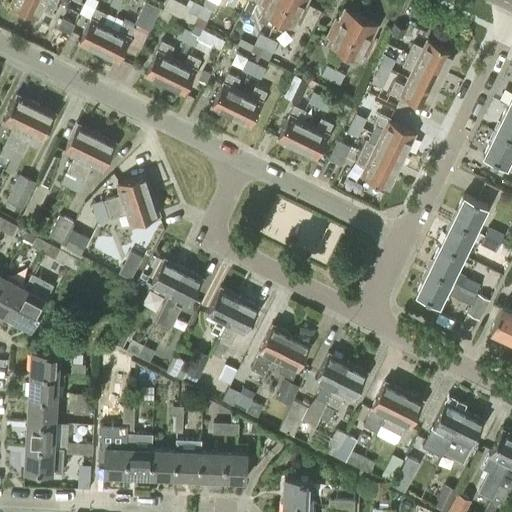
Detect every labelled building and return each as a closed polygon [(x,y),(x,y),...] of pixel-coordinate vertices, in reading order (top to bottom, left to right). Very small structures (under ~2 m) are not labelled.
[(56,1),(54,0),(11,0),(9,4),(36,17),(40,7),(51,12),(56,1)] [(149,28),(160,6),(146,0),(144,0),(134,21),(149,28)] [(193,22),(202,3),(194,0),(192,0),(183,18),(193,22)] [(212,8),(216,10),(220,0),(204,0),(203,4),(212,8)] [(276,18),(285,0),(261,0),(260,3),(263,4),(260,10),(276,18)] [(305,0),(285,0),(276,18),(292,26),(295,20),(299,22),(308,3),(305,2),(305,0)] [(202,3),(193,22),(203,27),(207,29),(211,20),(207,18),(212,8),(203,4),(202,3)] [(97,51),(110,23),(103,20),(107,12),(95,6),(91,13),(92,14),(90,18),(89,18),(78,41),(97,51)] [(343,50),(361,15),(344,7),(339,18),(336,17),(327,35),(330,37),(327,42),(343,50)] [(377,23),(361,15),(343,50),(359,58),(362,53),(366,55),(375,36),(372,34),(377,23)] [(57,26),(70,32),(74,22),(62,16),(57,26)] [(110,23),(97,51),(117,60),(129,36),(128,35),(129,32),(131,33),(134,26),(122,19),(118,27),(110,23)] [(190,29),(184,40),(194,45),(203,27),(193,22),(190,29)] [(402,37),(406,28),(393,23),(389,31),(402,37)] [(184,40),(190,29),(181,25),(175,35),(184,40)] [(263,46),(268,36),(259,31),(253,42),(239,36),(236,43),(259,54),(263,46)] [(268,36),(263,46),(272,51),(277,40),(268,36)] [(163,83),(176,56),(169,53),(173,44),(161,38),(157,45),(158,46),(156,50),(154,49),(143,73),(163,83)] [(408,52),(444,70),(453,51),(427,38),(423,46),(413,41),(408,52)] [(184,60),(176,56),(163,83),(183,92),(195,67),(194,66),(195,64),(197,65),(200,58),(188,51),(184,60)] [(444,70),(408,52),(402,64),(412,70),(409,75),(435,88),(444,70)] [(380,62),(391,67),(395,58),(384,53),(380,62)] [(256,62),(251,73),(260,77),(268,59),(259,55),(256,62)] [(251,73),(256,62),(247,57),(242,68),(251,73)] [(391,67),(380,62),(371,81),(381,86),(391,67)] [(325,86),(334,67),(326,63),(321,73),(317,71),(312,79),(325,86)] [(334,67),(325,86),(335,91),(344,72),(334,67)] [(230,115),(243,88),(235,85),(239,77),(227,71),(223,78),(224,78),(222,82),(221,81),(210,105),(230,115)] [(295,75),(285,96),(298,103),(308,81),(295,75)] [(405,84),(404,84),(394,79),(388,91),(399,97),(401,94),(426,106),(435,88),(409,75),(405,84)] [(250,92),(243,88),(230,115),(248,124),(261,96),(263,97),(266,90),(254,84),(250,92)] [(316,105),(321,94),(312,90),(307,100),(316,105)] [(13,124),(3,142),(4,142),(0,150),(0,159),(6,162),(6,161),(36,102),(16,93),(3,120),(13,124)] [(331,99),(321,94),(316,105),(326,109),(331,99)] [(56,112),(36,102),(6,161),(15,165),(32,133),(43,138),(56,112)] [(296,147),(308,120),(301,116),(305,109),(293,102),(290,109),(290,110),(288,113),(287,113),(276,137),(296,147)] [(511,105),(507,103),(495,127),(511,135),(511,105)] [(377,110),(369,130),(407,147),(414,131),(388,118),(389,115),(377,110)] [(355,111),(350,121),(361,127),(366,117),(355,111)] [(308,120),(296,147),(317,157),(328,133),(327,132),(329,129),(332,122),(320,116),(316,124),(308,120)] [(361,127),(350,121),(346,130),(357,136),(361,127)] [(69,189),(96,132),(77,123),(63,151),(72,156),(59,184),(69,189)] [(511,150),(511,135),(495,127),(483,152),(506,164),(511,150)] [(407,147),(369,130),(366,137),(364,136),(359,148),(397,167),(407,147)] [(116,142),(96,132),(69,189),(79,193),(92,166),(102,170),(116,142)] [(350,144),(337,138),(327,157),(341,164),(350,144)] [(397,167),(359,148),(353,160),(364,166),(360,173),(387,187),(397,167)] [(94,211),(152,192),(145,171),(116,181),(119,191),(102,196),(102,198),(90,201),(94,211)] [(35,179),(34,179),(19,172),(6,198),(22,206),(35,179)] [(463,191),(451,216),(475,228),(487,203),(463,191)] [(159,212),(152,192),(94,211),(97,221),(108,217),(109,219),(127,213),(130,222),(159,212)] [(45,232),(42,238),(49,241),(59,246),(61,242),(62,243),(74,221),(58,213),(47,233),(45,232)] [(475,228),(451,216),(439,241),(463,252),(475,228)] [(5,217),(0,226),(0,227),(21,239),(26,229),(5,217)] [(484,234),(499,241),(503,233),(488,225),(484,234)] [(42,238),(26,229),(21,239),(41,250),(43,245),(46,247),(49,241),(42,238)] [(499,241),(484,234),(480,242),(495,249),(499,241)] [(59,246),(49,241),(46,247),(43,245),(41,250),(53,256),(59,246)] [(463,252),(439,241),(427,265),(451,276),(463,252)] [(115,270),(130,278),(140,260),(125,252),(115,270)] [(155,319),(182,266),(163,256),(149,284),(168,293),(155,318),(155,319)] [(445,288),(470,301),(476,288),(459,280),(451,276),(427,265),(415,290),(439,302),(445,288)] [(202,276),(182,266),(155,319),(170,326),(181,305),(174,302),(177,297),(188,303),(202,276)] [(463,272),(459,280),(476,288),(476,289),(480,280),(463,272)] [(24,287),(3,275),(0,280),(0,311),(8,316),(24,287)] [(219,332),(239,295),(219,285),(206,311),(215,316),(210,327),(219,332)] [(46,298),(24,287),(8,316),(30,327),(46,298)] [(479,316),(489,295),(476,289),(476,288),(470,301),(466,309),(479,316)] [(218,335),(210,349),(221,355),(229,340),(230,340),(237,327),(245,331),(258,305),(239,295),(219,332),(218,334),(218,335)] [(511,307),(501,303),(490,327),(489,329),(511,340),(511,338),(511,307)] [(46,325),(59,325),(65,313),(53,306),(46,325)] [(278,359),(291,332),(272,323),(250,366),(264,373),(272,356),(278,359)] [(111,340),(121,345),(129,330),(119,325),(111,340)] [(291,332),(278,359),(282,361),(277,370),(292,377),(310,341),(291,332)] [(137,354),(142,343),(131,337),(126,348),(137,354)] [(142,343),(137,354),(149,360),(155,349),(142,343)] [(197,376),(208,353),(197,348),(185,370),(197,376)] [(30,373),(58,375),(60,350),(32,349),(30,373)] [(327,400),(347,360),(328,350),(314,378),(321,381),(314,394),(327,400)] [(237,366),(225,360),(219,372),(230,378),(237,366)] [(367,370),(347,360),(327,400),(338,406),(344,393),(353,397),(367,370)] [(84,363),(71,362),(71,373),(84,373),(84,363)] [(58,375),(30,373),(29,397),(57,398),(58,375)] [(297,384),(284,377),(275,395),(288,402),(297,384)] [(381,435),(404,388),(384,378),(363,422),(376,429),(375,432),(381,435)] [(255,388),(243,382),(235,398),(247,404),(255,388)] [(404,388),(381,435),(395,442),(400,432),(404,423),(409,426),(423,398),(404,388)] [(85,398),(85,393),(70,391),(69,402),(81,403),(81,398),(85,398)] [(81,398),(81,403),(94,404),(95,393),(85,393),(85,398),(81,398)] [(29,397),(28,421),(56,422),(57,398),(29,397)] [(292,397),(278,426),(293,433),(307,404),(292,397)] [(431,424),(431,425),(424,439),(443,449),(464,408),(444,398),(431,424)] [(251,399),(245,409),(257,415),(262,405),(251,399)] [(129,418),(133,418),(133,402),(123,402),(122,414),(129,415),(129,418)] [(334,408),(325,403),(318,416),(328,421),(334,408)] [(182,419),(183,404),(172,404),(171,415),(177,415),(177,419),(182,419)] [(483,417),(464,408),(443,449),(462,459),(483,417)] [(129,415),(122,414),(122,427),(132,428),(133,418),(129,418),(129,415)] [(181,430),(182,419),(177,419),(177,415),(171,415),(171,429),(181,430)] [(227,432),(228,428),(224,428),(224,421),(212,420),(212,432),(227,432)] [(28,421),(27,445),(54,446),(56,422),(28,421)] [(237,432),(238,421),(224,421),(224,428),(228,428),(227,432),(237,432)] [(333,453),(344,431),(333,425),(330,431),(316,423),(307,440),(322,447),(322,448),(333,453)] [(491,495),(511,453),(511,431),(501,426),(488,453),(498,458),(491,472),(487,470),(478,488),(491,495)] [(344,431),(333,453),(357,466),(363,454),(351,447),(356,437),(344,431)] [(82,448),(83,441),(66,440),(66,451),(78,451),(79,447),(82,448)] [(92,442),(83,441),(82,448),(79,447),(78,451),(91,452),(92,442)] [(54,446),(27,445),(25,469),(53,471),(63,471),(64,447),(54,446)] [(128,474),(130,447),(106,446),(105,473),(128,474)] [(153,448),(130,447),(128,474),(152,475),(153,448)] [(176,448),(153,448),(152,475),(175,476),(176,448)] [(200,449),(176,448),(175,476),(198,477),(200,449)] [(200,449),(198,477),(222,478),(223,450),(200,449)] [(223,450),(222,478),(246,479),(247,451),(223,450)] [(381,473),(392,478),(403,458),(392,452),(381,473)] [(511,453),(491,495),(500,499),(511,476),(511,453)] [(375,460),(363,454),(357,466),(369,472),(375,460)] [(418,461),(406,455),(393,482),(405,488),(418,461)] [(283,500),(311,502),(313,477),(284,476),(283,500)] [(456,490),(443,484),(433,504),(446,510),(456,490)] [(452,511),(463,511),(470,498),(456,491),(447,509),(452,511)] [(342,508),(342,503),(339,503),(339,498),(329,497),(328,508),(342,508)] [(353,509),(353,504),(353,498),(339,498),(339,503),(342,503),(342,508),(353,509)] [(283,500),(282,511),(310,511),(311,502),(283,500)]
